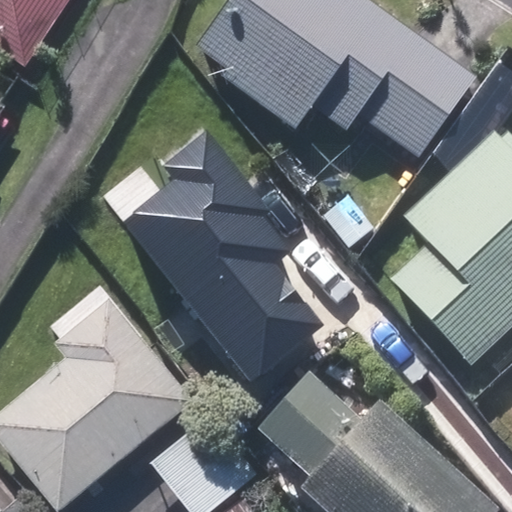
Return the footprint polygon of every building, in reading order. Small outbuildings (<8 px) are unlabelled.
[(0,0),(0,59),(21,74),(71,0),(0,0)] [(366,0),(231,0),(195,52),(220,69),(211,82),(291,137),(305,116),(337,139),(351,119),(419,166),(480,78),(366,0)] [(178,180),(127,218),(249,383),(327,325),(280,261),(294,251),(206,132),(165,162),(178,180)] [(511,155),(492,135),(404,220),(428,246),(388,285),(472,372),(511,333),(511,155)] [(47,347),(63,367),(0,417),(0,452),(47,511),(57,511),(191,404),(122,319),(106,299),(47,347)] [(251,426),(308,478),(297,490),(321,511),(495,511),(377,403),(356,425),(300,373),(251,426)] [(205,421),(151,468),(189,511),(207,511),(251,473),(205,421)]
